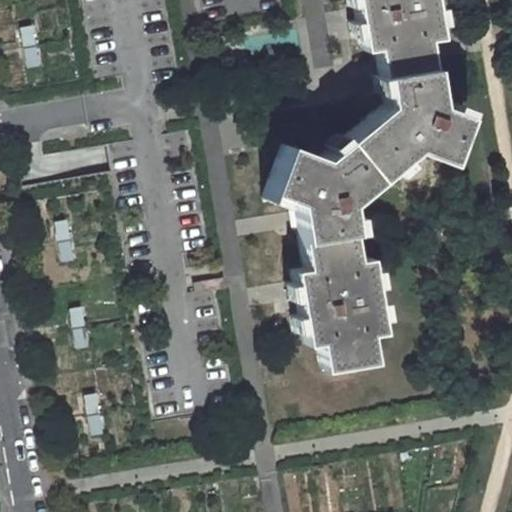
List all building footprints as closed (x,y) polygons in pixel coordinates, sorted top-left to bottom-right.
[(346,0),(347,3),(354,2),(356,18),(350,18),(352,36),(359,34),(361,47),(374,45),(377,62),(384,104),(341,138),(337,133),(324,144),(328,149),(318,156),(292,146),(282,143),(264,192),(262,198),(278,203),(280,197),(291,201),(303,269),(290,271),(292,284),(286,285),(289,302),(295,301),(297,316),(291,317),(294,334),(300,333),(302,345),(315,343),(319,371),(371,361),(366,334),(378,331),(376,319),(383,318),(380,301),(373,302),(371,287),(377,286),(374,269),(368,270),(366,257),(354,260),(344,202),(388,168),(392,173),(405,162),(401,157),(410,150),(446,163),(464,114),(466,108),(450,102),(447,108),(436,104),(427,53),(425,37),(437,35),(435,22),(441,21),(439,3),(432,5),(431,0),(346,0)] [(37,24),(19,25),(22,65),(40,63),(37,24)] [(58,260),(74,258),(71,217),(55,218),(58,260)] [(85,305),(71,306),(73,346),(88,345),(85,305)] [(100,392),(87,392),(89,433),(102,432),(100,392)]
